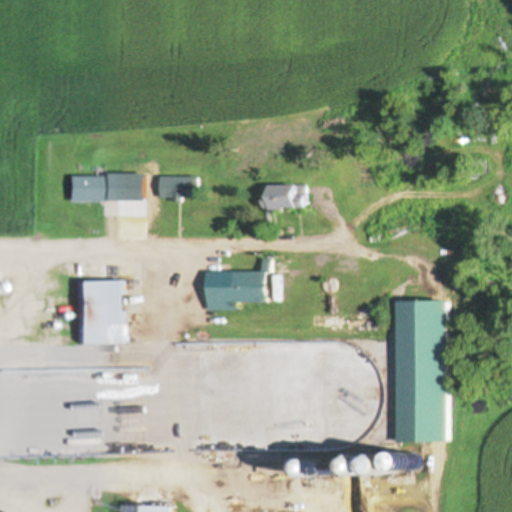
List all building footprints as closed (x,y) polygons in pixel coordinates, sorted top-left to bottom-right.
[(68,200),(149,200),(149,178),(124,178),(124,174),(68,174),(68,200)] [(204,176),(167,176),(167,200),(204,200),(204,176)] [(303,184),(275,184),(275,195),(270,195),(270,207),(303,207),(303,184)] [(244,311),(245,303),(274,303),(274,260),(268,260),(268,271),(213,271),(213,311),(244,311)] [(78,344),(131,344),(130,281),(78,281),(78,344)] [(245,458),(306,457),(305,388),(244,389),(245,458)] [(420,470),(424,465),(422,463),(427,458),(421,453),(412,464),(420,470)]
